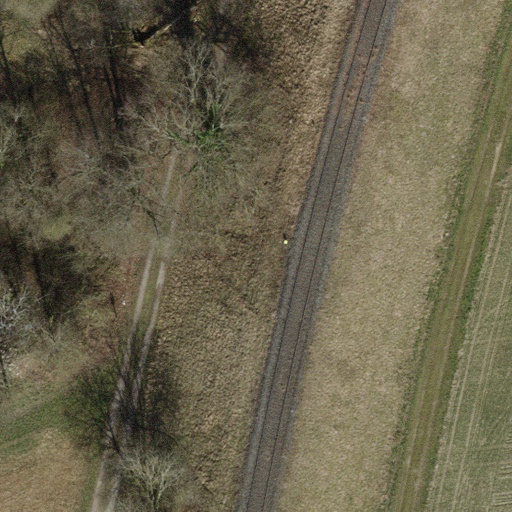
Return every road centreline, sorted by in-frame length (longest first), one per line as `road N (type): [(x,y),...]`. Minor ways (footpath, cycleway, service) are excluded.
road 1 (track): [(240,0),(134,366),(107,511)]
road 2 (track): [(410,511),(458,286),(511,109)]
